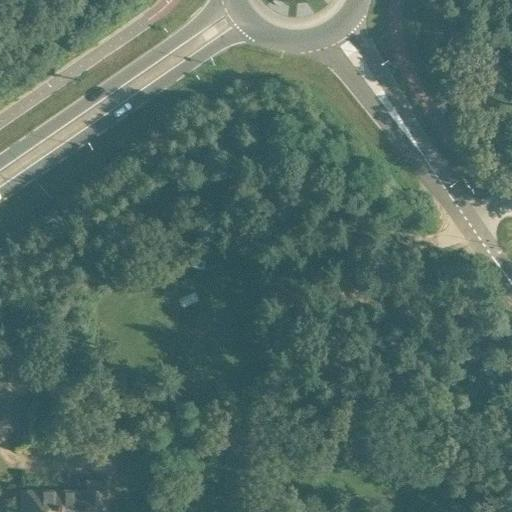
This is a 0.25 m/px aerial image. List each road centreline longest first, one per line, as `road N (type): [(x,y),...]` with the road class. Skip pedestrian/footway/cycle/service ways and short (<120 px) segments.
road 1 (secondary): [(0,194),(250,25)]
road 2 (secondary): [(225,0),(0,161)]
road 3 (unclassified): [(325,41),(381,113),(408,132)]
road 4 (unclassified): [(408,132),(357,20)]
